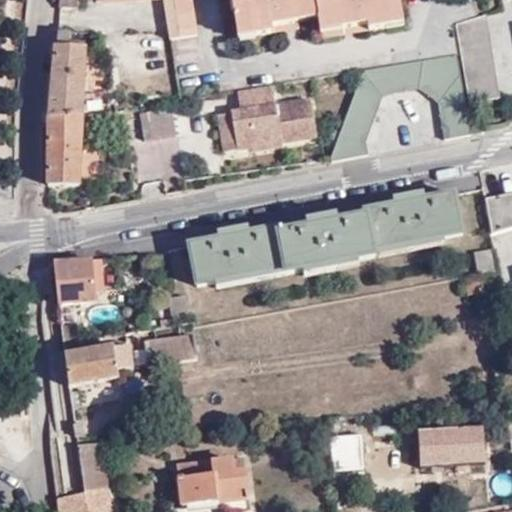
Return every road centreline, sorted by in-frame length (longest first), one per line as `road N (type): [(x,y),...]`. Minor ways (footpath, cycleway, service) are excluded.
road 1 (residential): [(35,240),(511,142)]
road 2 (unknown): [(199,0),(217,59),(237,64),(446,40)]
road 3 (residential): [(39,0),(29,87),(35,240)]
